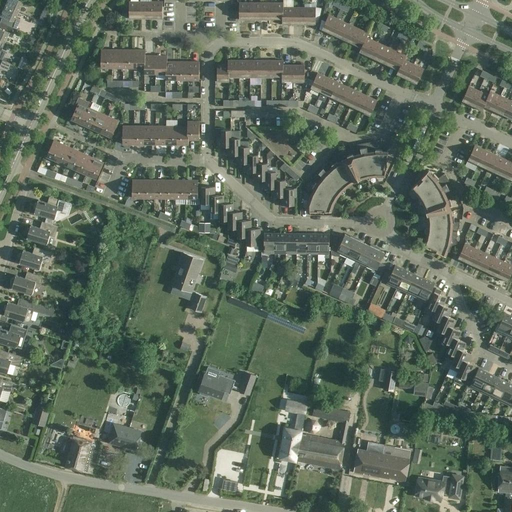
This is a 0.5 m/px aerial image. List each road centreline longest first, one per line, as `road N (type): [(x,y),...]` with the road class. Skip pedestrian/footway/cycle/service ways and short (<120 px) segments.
road 1 (residential): [(283,511),(119,487),(0,455)]
road 2 (residential): [(402,93),(293,43),(222,42),(214,49)]
road 3 (residential): [(206,160),(272,221),(369,221)]
road 4 (tertiary): [(29,126),(90,0)]
road 5 (residential): [(310,171),(350,137),(384,133),(402,93)]
